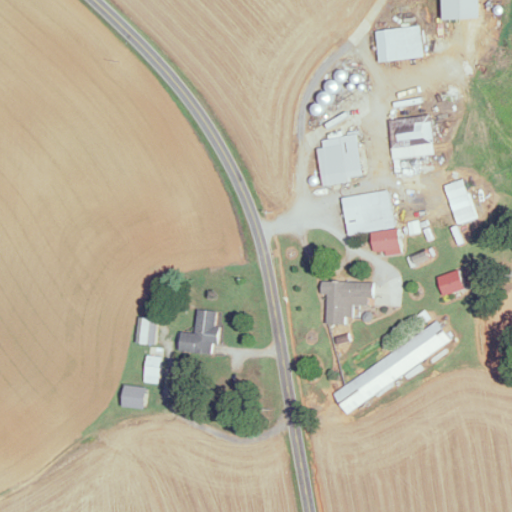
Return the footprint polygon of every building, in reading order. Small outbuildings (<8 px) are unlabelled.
[(440,0),(441,20),(480,18),(479,0),(440,0)] [(424,58),(421,26),(376,30),(379,62),(424,58)] [(390,119),(393,159),(433,156),(431,116),(390,119)] [(317,142),(323,185),(363,179),(357,136),(317,142)] [(458,225),(477,219),(463,180),(444,186),(458,225)] [(394,229),(389,191),(343,197),(348,235),(394,229)] [(373,283),(322,281),(322,295),(328,295),(326,324),(351,325),(352,305),(372,306),(373,283)] [(181,332),(179,353),(215,356),(219,312),(198,310),(196,334),(181,332)] [(451,343),(438,323),(332,393),(346,414),(451,343)]
